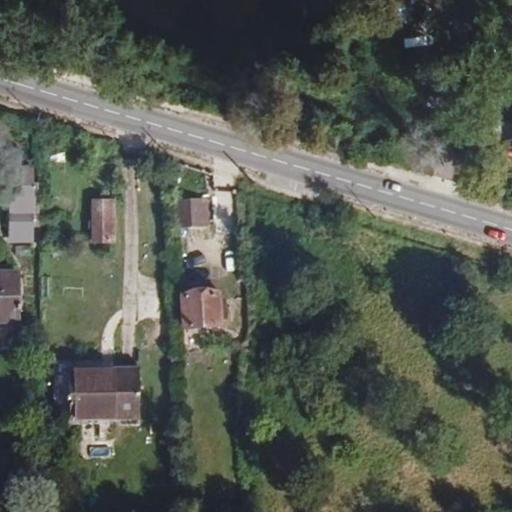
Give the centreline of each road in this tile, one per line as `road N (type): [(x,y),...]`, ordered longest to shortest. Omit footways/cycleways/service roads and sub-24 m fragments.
road 1 (primary): [(0,79),(511,231)]
road 2 (track): [(458,0),(465,61),(433,208)]
